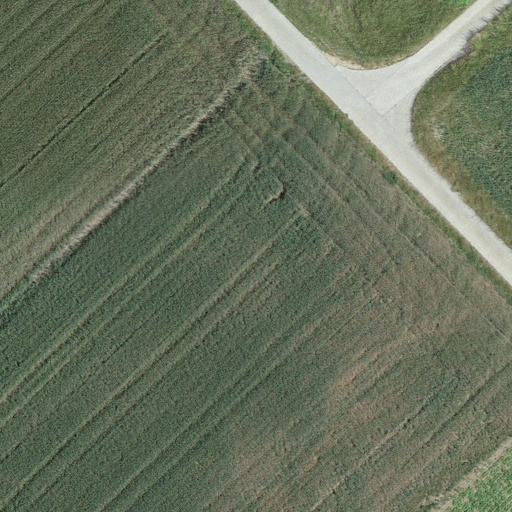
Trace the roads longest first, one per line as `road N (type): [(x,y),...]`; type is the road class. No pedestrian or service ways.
road 1 (track): [(503,0),(366,120),(511,271)]
road 2 (track): [(366,120),(250,0)]
